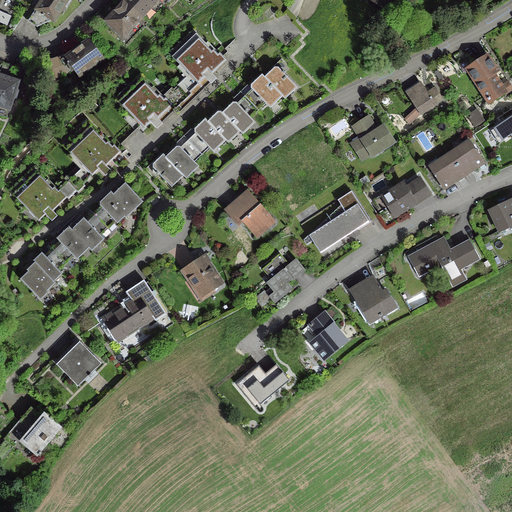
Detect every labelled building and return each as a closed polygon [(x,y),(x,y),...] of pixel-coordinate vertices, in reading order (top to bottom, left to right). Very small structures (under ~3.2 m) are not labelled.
[(65,7),(70,0),(41,0),(35,10),(33,9),(25,20),(36,27),(50,20),(53,22),(63,6),(65,7)] [(157,0),(124,0),(124,1),(141,18),(157,0)] [(390,0),(368,0),(383,10),(390,0)] [(122,38),(141,18),(124,1),(104,22),(122,38)] [(199,43),(191,35),(173,52),(180,59),(176,63),(183,70),(181,71),(188,79),(174,91),(173,90),(172,90),(181,100),(183,101),(190,94),(188,92),(204,78),(205,79),(226,60),(218,53),(217,54),(208,45),(206,47),(200,41),(199,43)] [(70,67),(78,78),(102,59),(88,40),(64,58),(62,56),(58,59),(43,64),(45,68),(46,67),(50,78),(63,73),(70,67)] [(492,75),(496,72),(486,56),(470,67),(471,67),(477,75),(472,79),(486,100),(494,94),(496,98),(504,93),(492,75)] [(13,67),(2,63),(0,69),(0,106),(8,109),(12,99),(15,98),(17,92),(15,89),(17,82),(10,79),(13,67)] [(263,77),(284,99),(296,88),(283,74),(284,73),(282,71),(281,72),(277,68),(273,68),(263,77)] [(284,100),(284,99),(263,77),(262,76),(261,75),(250,85),(250,89),(251,90),(243,97),(257,111),(264,104),(269,109),(281,97),(284,100)] [(173,107),(181,100),(172,90),(163,99),(152,88),(150,90),(146,86),(145,88),(137,80),(119,97),(126,104),(122,108),(129,115),(127,116),(131,120),(128,123),(134,130),(139,125),(143,129),(150,122),(152,124),(172,105),(173,107)] [(433,105),(441,99),(434,89),(427,94),(421,85),(406,94),(419,113),(432,104),(433,105)] [(250,118),(257,111),(243,97),(236,104),(235,103),(232,103),(221,113),(242,134),(254,123),(250,118)] [(476,111),(467,117),(474,127),(483,121),(476,111)] [(242,135),(242,134),(221,113),(220,112),(217,112),(207,121),(228,143),(239,132),(242,135)] [(511,117),(499,126),(506,137),(511,134),(511,135),(511,117)] [(200,155),(208,148),(212,153),(224,141),(227,144),(228,143),(207,121),(206,120),(204,119),(193,130),(193,133),(194,134),(187,141),(200,155)] [(375,132),(367,119),(354,128),(364,143),(355,149),(361,159),(370,153),(372,155),(391,142),(382,127),(375,132)] [(82,170),(68,184),(77,193),(84,186),(83,184),(99,169),(100,171),(120,152),(113,145),(111,146),(102,137),(100,139),(95,133),(93,135),(85,127),(67,144),(74,151),(70,155),(77,162),(75,163),(82,170)] [(193,162),(200,155),(187,141),(180,148),(179,147),(175,147),(165,157),(185,178),(198,167),(193,162)] [(461,149),(459,147),(448,154),(463,177),(483,164),(469,143),(461,149)] [(185,179),(185,178),(165,157),(162,154),(151,164),(151,168),(156,172),(155,173),(156,174),(157,174),(170,188),(182,176),(185,179)] [(438,164),(430,169),(443,189),(463,177),(448,154),(437,161),(438,164)] [(77,193),(68,184),(67,182),(59,190),(59,189),(57,191),(47,181),(45,182),(41,178),(39,180),(31,172),(14,189),(21,196),(17,200),(24,207),(22,209),(36,223),(45,214),(47,216),(66,198),(68,200),(76,192),(77,193)] [(402,184),(381,198),(393,216),(413,203),(414,204),(429,195),(420,180),(406,189),(402,184)] [(125,219),(142,202),(124,183),(112,194),(110,191),(98,202),(98,206),(99,206),(114,222),(116,224),(123,217),(125,219)] [(272,222),(247,192),(225,211),(233,219),(238,215),(256,236),(272,222)] [(346,215),(311,237),(320,250),(354,228),(356,231),(370,222),(350,192),(337,201),(346,215)] [(511,199),(488,211),(498,232),(511,225),(511,199)] [(99,206),(85,221),(100,236),(114,222),(99,206)] [(103,239),(100,236),(85,221),(82,218),(70,229),(68,226),(67,227),(88,249),(91,251),(103,239)] [(58,241),(72,257),(76,260),(88,249),(67,227),(55,238),(58,241)] [(308,236),(303,241),(306,245),(311,241),(308,236)] [(450,252),(449,252),(443,240),(417,253),(419,258),(411,262),(416,271),(422,268),(426,267),(438,261),(451,285),(463,278),(458,268),(477,258),(469,244),(455,251),(455,252),(451,254),(450,252)] [(43,255),(58,271),(72,257),(58,241),(43,255)] [(61,274),(58,271),(43,255),(40,252),(32,260),(53,282),(61,274)] [(272,292),(267,296),(273,304),(290,290),(291,289),(290,288),(287,283),(290,280),(291,281),(304,271),(295,259),(287,265),(279,255),(278,254),(277,255),(270,260),(271,261),(262,269),(270,279),(265,283),(272,292)] [(221,284),(202,256),(181,270),(188,280),(191,278),(201,293),(210,287),(212,290),(221,284)] [(55,283),(53,282),(32,260),(32,261),(33,262),(26,269),(47,291),(55,283)] [(19,278),(19,279),(39,301),(48,292),(47,291),(26,269),(25,270),(27,271),(19,278)] [(385,291),(381,293),(373,278),(361,285),(379,316),(381,315),(380,314),(394,306),(385,291)] [(131,302),(97,324),(111,345),(126,335),(127,336),(132,332),(131,331),(152,318),(154,321),(165,314),(154,297),(152,294),(144,283),(143,280),(125,292),(131,302)] [(378,316),(379,316),(361,285),(350,292),(368,322),(378,316)] [(322,342),(314,349),(323,360),(346,341),(323,313),(308,325),(322,342)] [(55,364),(77,387),(100,363),(78,341),(55,364)] [(248,389),(250,387),(262,402),(288,380),(275,365),(264,374),(257,366),(241,380),(244,384),(243,385),(245,388),(246,387),(248,389)] [(19,439),(21,441),(38,456),(41,453),(40,452),(61,427),(45,413),(42,417),(30,407),(3,439),(12,447),(19,439)]
